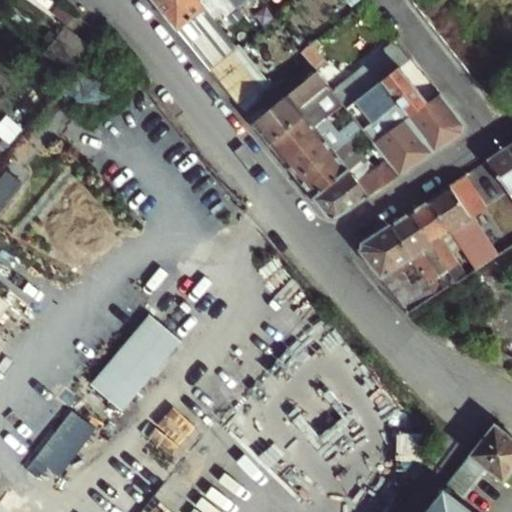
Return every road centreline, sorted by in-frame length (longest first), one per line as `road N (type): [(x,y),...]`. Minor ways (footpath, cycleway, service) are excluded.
road 1 (residential): [(319,256),(105,0)]
road 2 (unknown): [(238,156),(16,365)]
road 3 (residential): [(319,256),(495,134)]
road 4 (residential): [(472,403),(395,340),(319,256)]
road 5 (residential): [(495,134),(388,0)]
